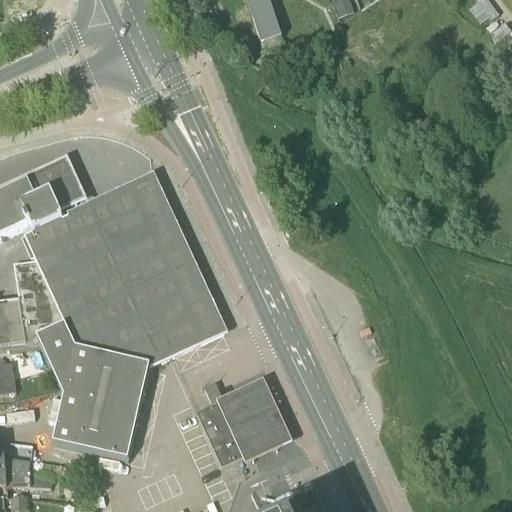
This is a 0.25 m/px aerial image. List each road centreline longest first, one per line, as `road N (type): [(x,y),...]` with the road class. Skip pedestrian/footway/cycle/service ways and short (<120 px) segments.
road 1 (tertiary): [(374,511),(170,101)]
road 2 (residential): [(0,107),(127,53)]
road 3 (residential): [(112,24),(0,77)]
